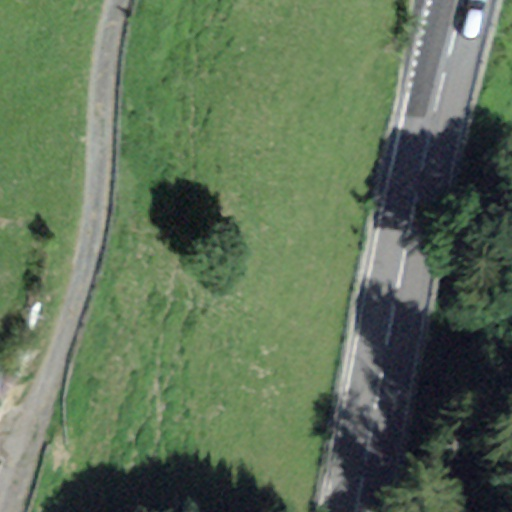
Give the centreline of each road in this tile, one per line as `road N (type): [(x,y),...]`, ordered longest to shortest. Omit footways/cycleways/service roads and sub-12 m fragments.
road 1 (track): [(2,511),(92,233),(115,0)]
road 2 (secondary): [(464,0),(397,294),(364,511)]
